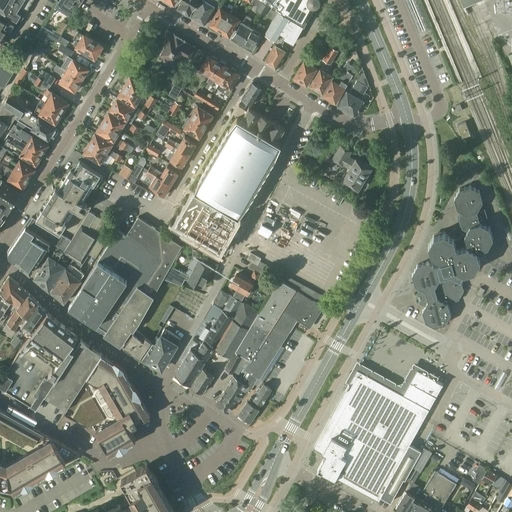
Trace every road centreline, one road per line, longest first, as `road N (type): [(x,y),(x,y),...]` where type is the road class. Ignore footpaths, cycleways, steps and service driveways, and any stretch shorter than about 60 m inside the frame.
road 1 (secondary): [(276,460),(400,226),(411,178),(407,120)]
road 2 (residential): [(162,379),(312,103)]
road 3 (residential): [(0,244),(148,5)]
road 4 (residential): [(176,197),(252,67)]
road 5 (secondary): [(407,120),(359,0)]
road 6 (residential): [(112,463),(0,402)]
road 7 (residential): [(252,67),(148,5)]
